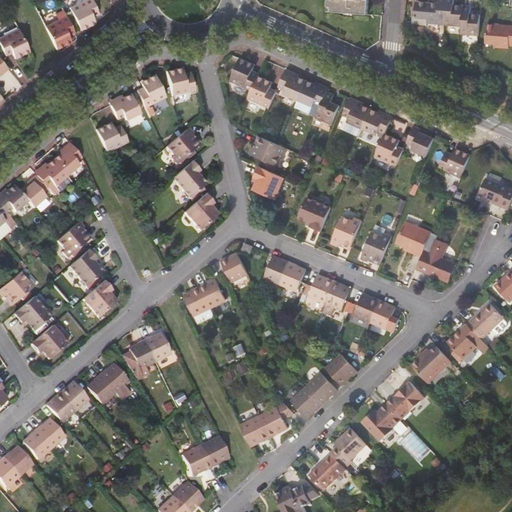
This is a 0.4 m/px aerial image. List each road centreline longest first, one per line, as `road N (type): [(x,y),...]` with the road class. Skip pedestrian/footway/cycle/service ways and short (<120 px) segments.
road 1 (residential): [(203,56),(243,41),(451,134),(473,135),(486,119)]
road 2 (residential): [(428,315),(224,511)]
road 3 (residential): [(0,170),(138,52),(203,56)]
road 4 (residential): [(245,223),(414,300),(428,315)]
road 5 (tertiary): [(150,16),(0,146)]
road 6 (residential): [(203,56),(245,223)]
road 7 (secondary): [(378,73),(231,8)]
road 8 (residential): [(36,392),(143,303)]
road 9 (residential): [(143,303),(245,223)]
